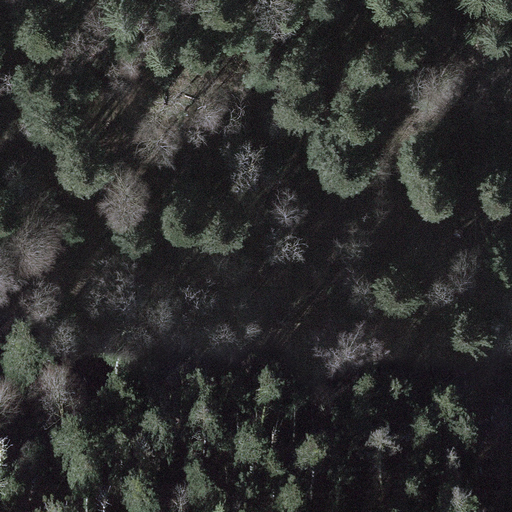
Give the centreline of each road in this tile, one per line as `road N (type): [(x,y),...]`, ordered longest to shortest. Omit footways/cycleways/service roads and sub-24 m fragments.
road 1 (track): [(511,105),(0,152)]
road 2 (track): [(385,0),(511,78)]
